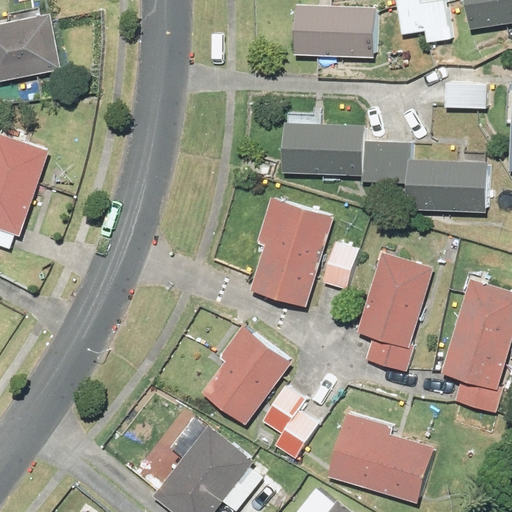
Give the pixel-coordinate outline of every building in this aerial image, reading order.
[(429,0),(401,0),(406,35),(429,32),(431,45),(455,41),(449,0),(437,0),(430,1),(429,0)] [(511,0),(469,0),(473,27),(511,21),(511,0)] [(299,2),(296,52),(379,56),(381,6),(299,2)] [(53,13),(0,23),(0,78),(64,66),(53,13)] [(492,83),(450,82),(450,108),(491,108),(492,83)] [(11,89),(0,90),(0,106),(13,104),(11,89)] [(287,123),(287,171),(410,172),(409,210),(494,211),(494,159),(415,159),(415,139),(369,138),(369,124),(287,123)] [(0,242),(16,247),(20,233),(28,236),(55,149),(0,132),(0,242)] [(310,303),(336,215),(271,196),(258,242),(268,245),(256,287),(310,303)] [(365,249),(339,241),(326,282),(351,291),(365,249)] [(408,369),(437,266),(385,252),(361,334),(375,338),(370,358),(408,369)] [(496,414),(511,357),(511,291),(473,280),(447,373),(463,377),(455,402),(496,414)] [(248,424),(295,361),(243,322),(220,353),(229,360),(205,392),(248,424)] [(313,399),(291,385),(267,420),(289,434),(281,447),(303,461),(327,424),(305,411),(313,399)] [(350,409),(331,475),(421,501),(437,445),(394,433),(397,423),(350,409)] [(178,511),(218,511),(258,459),(210,423),(156,495),(178,511)] [(357,511),(343,501),(334,511),(357,511)]
